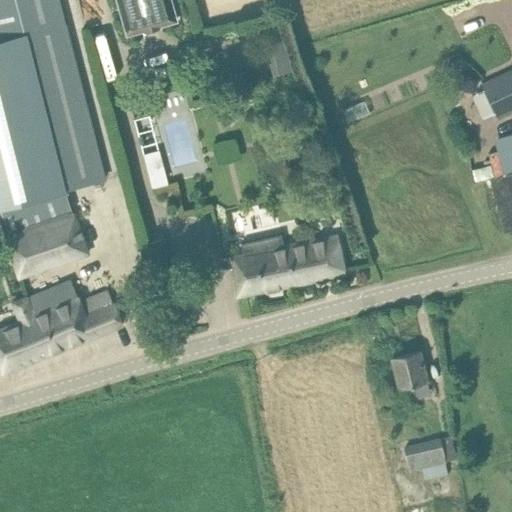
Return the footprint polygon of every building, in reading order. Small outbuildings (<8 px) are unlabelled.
[(0,0),(0,217),(6,237),(73,214),(66,191),(71,190),(70,188),(107,178),(61,0),(0,0)] [(117,0),(128,36),(179,21),(173,0),(117,0)] [(511,70),(484,84),(499,116),(511,110),(511,70)] [(503,174),(491,177),(506,231),(511,229),(511,134),(494,139),(503,174)] [(151,186),(169,183),(162,144),(143,147),(151,186)] [(6,237),(6,238),(19,277),(88,253),(74,214),(73,214),(6,237)] [(241,253),(230,256),(234,275),(238,295),(346,273),(338,234),(324,237),(284,245),(273,248),(270,234),(239,241),(241,253)] [(141,244),(143,252),(149,271),(173,264),(165,237),(141,244)] [(153,277),(158,291),(178,285),(174,271),(153,277)] [(114,303),(107,288),(79,300),(78,297),(34,315),(27,296),(13,302),(21,321),(0,328),(0,359),(5,372),(64,348),(123,323),(115,303),(114,303)] [(393,357),(397,376),(404,404),(416,401),(412,384),(428,381),(425,369),(420,350),(393,357)] [(448,473),(440,438),(406,446),(411,470),(422,467),(425,479),(448,473)]
